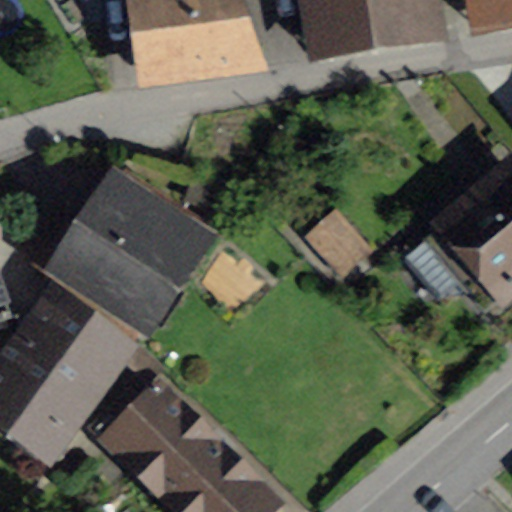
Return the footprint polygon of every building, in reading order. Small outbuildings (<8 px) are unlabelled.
[(142,0),(152,85),(189,80),(187,68),(259,59),(238,0),(142,0)] [(298,0),(301,13),(323,9),(330,51),(440,33),(434,0),(298,0)] [(511,0),(470,0),(475,27),(511,21),(511,0)] [(124,175),(58,274),(138,328),(204,228),(124,175)] [(423,242),(481,315),(511,290),(511,186),(504,177),(423,242)] [(313,239),(341,270),(363,252),(335,220),(313,239)] [(0,319),(10,316),(0,288),(0,319)] [(18,341),(0,366),(0,416),(54,456),(135,349),(65,297),(28,348),(18,341)] [(92,428),(175,511),(260,511),(272,500),(163,391),(145,409),(128,392),(92,428)]
